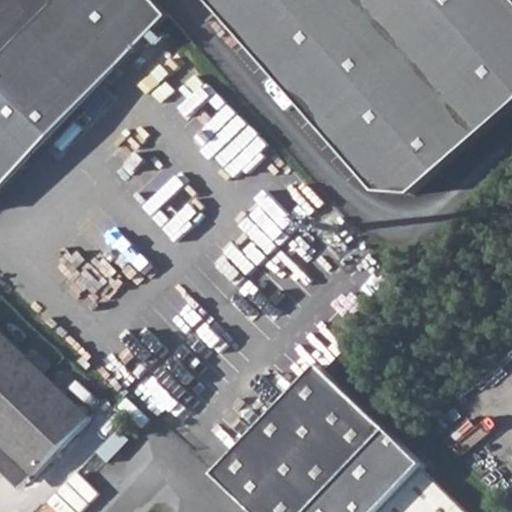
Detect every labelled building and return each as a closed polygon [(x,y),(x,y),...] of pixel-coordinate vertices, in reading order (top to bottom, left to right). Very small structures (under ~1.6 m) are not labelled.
[(0,0),(0,63),(56,4),(50,0),(0,0)] [(511,0),(209,0),(377,191),(413,194),(511,106),(511,0)] [(0,329),(0,440),(37,476),(93,418),(0,329)] [(224,478),(263,511),(320,511),(395,425),(323,363),(283,409),(255,385),(228,417),(256,441),(224,478)] [(379,511),(468,511),(421,467),(379,511)]
